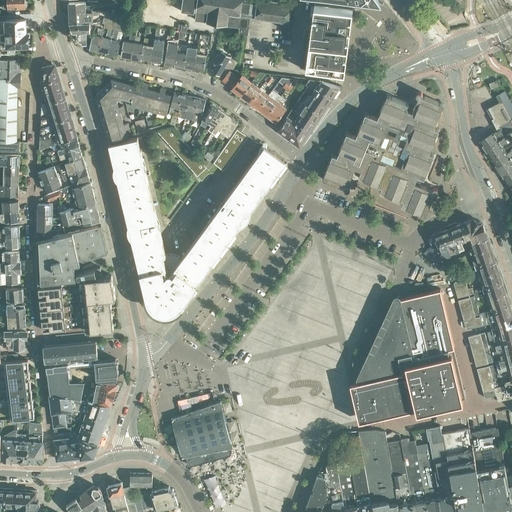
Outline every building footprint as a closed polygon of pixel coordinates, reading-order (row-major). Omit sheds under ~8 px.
[(26,0),(25,0),(3,0),(4,8),(8,8),(8,9),(26,8),(26,7),(28,5),(27,1),(26,0)] [(289,22),(291,3),(272,0),(183,0),(182,11),(197,13),(196,17),(195,17),(195,19),(196,19),(196,20),(208,21),(208,22),(227,24),(226,25),(239,27),(240,34),(248,36),(251,16),(289,22)] [(86,6),(86,2),(69,3),(67,4),(67,9),(69,10),(69,13),(92,12),(92,6),(86,6)] [(311,33),(306,70),(344,75),(353,10),(314,5),(312,22),(311,33)] [(70,23),(87,22),(87,23),(90,22),(93,22),(93,15),(98,15),(98,11),(92,12),(69,13),(69,15),(67,16),(67,21),(69,22),(69,23),(70,23)] [(115,25),(118,26),(123,27),(123,26),(122,26),(125,15),(119,14),(113,13),(112,19),(116,19),(115,25)] [(4,15),(0,15),(0,33),(28,32),(27,32),(26,19),(5,20),(4,15)] [(74,34),(77,33),(77,38),(77,39),(83,43),(87,43),(86,33),(86,32),(90,32),(90,28),(90,22),(87,23),(87,22),(70,23),(72,28),(74,34)] [(90,49),(99,51),(102,37),(104,29),(99,28),(97,36),(93,35),(90,49)] [(29,46),(28,32),(0,33),(0,52),(17,52),(17,47),(29,46)] [(199,44),(209,45),(209,46),(210,46),(211,35),(200,34),(199,44)] [(129,41),(124,41),(121,56),(132,58),(135,36),(130,35),(129,41)] [(132,58),(141,60),(144,44),(140,43),(141,37),(135,36),(132,58)] [(102,37),(99,51),(109,53),(112,39),(102,37)] [(144,44),(141,60),(151,61),(155,39),(145,38),(144,44)] [(120,41),(112,39),(109,53),(117,55),(120,41)] [(151,61),(161,63),(163,47),(164,41),(155,39),(151,61)] [(165,63),(175,65),(178,45),(168,43),(167,47),(165,63)] [(175,65),(184,66),(188,46),(181,45),(180,45),(178,45),(175,65)] [(184,66),(194,68),(198,47),(188,46),(184,66)] [(204,70),(208,48),(198,47),(194,68),(204,70)] [(213,70),(220,74),(231,57),(222,51),(219,55),(217,54),(215,58),(217,59),(214,63),(217,64),(213,70)] [(0,141),(17,141),(18,87),(21,87),(21,73),(19,73),(20,59),(19,59),(19,52),(17,52),(0,52),(0,141)] [(43,67),(43,75),(43,80),(58,75),(55,64),(43,67)] [(229,71),(224,78),(222,80),(228,84),(236,73),(236,72),(234,75),(229,71)] [(252,82),(242,96),(250,102),(260,89),(259,89),(256,86),(267,73),(259,72),(258,73),(255,78),(252,82)] [(241,76),(236,73),(228,84),(232,88),(241,76)] [(62,87),(58,75),(43,80),(42,92),(45,93),(62,87)] [(232,88),(242,96),(252,82),(242,75),(241,76),(232,88)] [(270,76),(266,81),(270,84),(274,79),(270,76)] [(96,96),(99,105),(117,100),(118,95),(125,97),(128,83),(121,82),(112,79),(110,81),(110,80),(97,94),(97,95),(96,96)] [(307,86),(314,85),(332,97),(338,88),(341,88),(342,86),(339,85),(339,86),(322,80),(319,80),(309,79),(305,84),(308,86),(307,86)] [(491,89),(500,85),(498,80),(489,83),(491,89)] [(286,89),(291,83),(287,81),(283,87),(286,89)] [(142,87),(128,83),(125,97),(127,98),(126,102),(131,104),(149,109),(154,90),(148,89),(149,84),(143,83),(142,87)] [(291,83),(286,89),(290,92),(294,86),(291,83)] [(307,86),(305,90),(326,105),(332,97),(314,85),(307,86)] [(250,102),(259,109),(269,96),(268,95),(264,92),(265,91),(262,89),(263,87),(262,86),(259,89),(260,89),(250,102)] [(65,97),(62,87),(45,93),(47,102),(65,97)] [(166,89),(161,88),(160,92),(154,90),(149,109),(166,114),(171,95),(165,94),(166,89)] [(305,98),(303,102),(321,113),(326,105),(305,90),(301,95),(305,98)] [(173,113),(171,123),(175,124),(182,93),(175,91),(174,91),(169,112),(173,113)] [(432,189),(419,184),(422,178),(423,178),(424,179),(428,170),(430,163),(432,159),(433,159),(435,154),(432,153),(431,153),(430,153),(431,150),(431,149),(433,144),(435,138),(437,133),(438,134),(440,129),(437,128),(436,128),(435,128),(436,124),(440,113),(442,108),(443,108),(445,104),(442,102),(441,103),(422,95),(423,95),(423,94),(422,93),(422,92),(421,92),(420,91),(419,91),(418,92),(417,93),(416,93),(416,94),(416,95),(416,96),(417,96),(417,97),(418,97),(414,108),(408,106),(409,103),(389,95),(390,95),(387,94),(385,98),(385,99),(379,115),(378,114),(377,118),(368,114),(368,113),(365,112),(363,117),(364,117),(359,128),(357,133),(355,136),(349,133),(346,132),(344,136),(345,137),(343,141),(338,152),(336,155),(335,155),(335,154),(332,153),(330,158),(331,158),(326,169),(324,174),(322,178),(325,180),(325,179),(344,187),(344,188),(344,189),(345,190),(346,190),(346,191),(347,191),(348,190),(349,190),(350,189),(350,188),(350,187),(350,186),(349,186),(349,185),(348,185),(354,172),(359,174),(358,176),(382,186),(380,191),(403,200),(401,205),(421,213),(421,214),(426,215),(427,212),(428,209),(433,196),(434,193),(435,193),(436,193),(437,193),(438,192),(438,191),(438,190),(438,189),(437,188),(436,187),(435,187),(434,187),(433,188),(432,188),(432,189)] [(494,122),(498,129),(511,119),(511,104),(504,91),(496,95),(500,102),(489,108),(496,121),(494,122)] [(270,92),(268,95),(269,96),(259,109),(267,115),(277,102),(273,99),(274,98),(270,95),(271,93),(270,92)] [(183,110),(186,111),(190,95),(182,93),(175,124),(179,125),(181,117),(183,110)] [(185,118),(188,119),(193,120),(198,97),(190,95),(186,111),(185,118)] [(315,121),(321,113),(303,102),(305,98),(301,95),(296,104),(300,107),(298,110),(315,121)] [(41,115),(47,114),(47,113),(52,111),(68,106),(65,97),(47,102),(42,104),(41,115)] [(198,97),(193,120),(197,121),(199,114),(202,115),(206,99),(198,97)] [(278,101),(277,102),(267,115),(276,121),(286,108),(283,105),(286,100),(282,97),(278,101)] [(98,106),(103,123),(122,118),(120,112),(125,111),(123,105),(119,106),(117,101),(117,100),(99,105),(98,106)] [(218,107),(211,103),(205,112),(202,120),(204,121),(205,119),(208,121),(218,107)] [(296,121),(310,130),(315,121),(298,110),(300,107),(296,104),(289,115),(293,117),(296,121)] [(41,125),(55,121),(71,116),(68,106),(52,111),(47,113),(47,114),(48,116),(41,118),(41,125)] [(225,112),(218,107),(208,121),(211,124),(208,128),(213,131),(225,112)] [(231,116),(225,112),(213,131),(215,133),(218,128),(222,130),(231,116)] [(299,145),(302,142),(310,130),(296,121),(293,117),(289,115),(288,116),(292,119),(291,120),(295,123),(287,136),(296,142),(299,145)] [(54,131),(57,131),(74,126),(71,116),(55,121),(41,125),(40,136),(55,132),(54,131)] [(238,121),(231,116),(222,130),(227,133),(226,134),(225,136),(228,137),(229,135),(238,121)] [(288,116),(278,130),(287,136),(295,123),(291,120),(292,119),(288,116)] [(124,124),(122,118),(103,123),(109,141),(127,135),(125,129),(130,128),(128,122),(124,124)] [(144,119),(135,121),(138,134),(165,127),(166,119),(162,118),(162,125),(146,128),(144,119)] [(511,119),(498,129),(493,132),(480,141),(485,150),(506,136),(507,137),(508,136),(511,141),(511,119)] [(242,123),(239,129),(245,133),(249,127),(242,123)] [(40,136),(40,140),(48,139),(50,146),(77,136),(74,126),(57,131),(54,131),(55,132),(40,136)] [(206,164),(203,161),(173,128),(172,126),(156,130),(196,174),(202,180),(202,181),(202,180),(203,178),(204,177),(205,177),(205,176),(206,176),(207,175),(208,175),(210,174),(211,174),(212,173),(214,174),(215,174),(217,174),(218,175),(219,176),(223,171),(225,168),(229,163),(231,161),(233,158),(236,153),(238,150),(240,148),(239,147),(241,145),(244,141),(241,139),(244,134),(238,129),(239,129),(238,128),(221,153),(220,154),(217,158),(215,162),(213,163),(209,169),(205,165),(206,164)] [(109,143),(130,229),(159,222),(158,219),(157,218),(147,173),(147,171),(146,169),(146,168),(146,166),(145,164),(145,162),(144,161),(143,159),(138,136),(109,143)] [(485,150),(491,158),(504,150),(502,146),(510,141),(511,142),(511,141),(508,136),(507,137),(506,136),(485,150)] [(49,152),(52,157),(64,153),(80,147),(77,138),(60,144),(61,148),(49,152)] [(48,139),(40,140),(40,150),(50,146),(48,139)] [(195,140),(192,144),(201,150),(203,145),(195,140)] [(0,150),(20,150),(20,142),(0,141),(0,150)] [(265,144),(227,195),(226,197),(225,198),(224,199),(222,201),(221,202),(221,204),(220,205),(219,207),(171,273),(170,273),(169,273),(168,273),(167,274),(166,268),(163,255),(166,254),(166,253),(161,231),(161,230),(160,229),(160,227),(160,226),(160,224),(160,223),(159,222),(130,229),(147,300),(147,301),(147,302),(148,303),(149,305),(150,307),(151,307),(151,308),(152,309),(154,310),(156,311),(157,312),(158,313),(161,313),(163,314),(165,314),(167,314),(169,314),(172,313),(174,312),(176,311),(178,310),(180,308),(181,307),(182,307),(288,161),(265,144)] [(64,153),(52,157),(53,161),(65,157),(66,162),(83,157),(83,156),(80,147),(64,153)] [(511,150),(507,154),(504,150),(491,158),(496,167),(511,156),(511,150)] [(210,161),(214,157),(208,152),(205,156),(207,158),(203,161),(206,164),(205,165),(209,169),(213,163),(210,161)] [(0,164),(5,164),(19,165),(20,155),(0,153),(0,164)] [(501,175),(502,175),(511,168),(511,156),(496,167),(498,170),(497,171),(499,175),(501,175)] [(58,165),(62,174),(67,173),(86,167),(86,166),(83,157),(66,162),(58,165)] [(0,174),(19,175),(19,165),(5,164),(4,168),(0,168),(0,174)] [(47,169),(38,172),(42,182),(59,175),(58,172),(57,173),(54,166),(46,168),(47,169)] [(90,178),(86,167),(67,173),(70,180),(72,179),(73,183),(90,178)] [(511,168),(502,175),(508,184),(511,181),(511,168)] [(65,182),(70,180),(67,173),(62,174),(65,182)] [(19,175),(0,174),(0,179),(4,180),(4,184),(19,185),(19,175)] [(59,176),(59,175),(42,182),(45,191),(61,184),(58,177),(59,176)] [(65,194),(67,199),(93,192),(91,182),(74,187),(72,187),(73,191),(65,194)] [(0,194),(19,195),(19,185),(4,184),(0,184),(0,194)] [(48,201),(55,199),(59,197),(62,196),(60,190),(48,194),(46,195),(48,201)] [(96,202),(93,192),(67,199),(67,201),(69,201),(70,204),(71,207),(77,206),(77,207),(96,202)] [(0,211),(19,211),(19,201),(3,201),(3,205),(0,205),(0,211)] [(77,224),(99,219),(100,219),(96,202),(77,207),(78,208),(74,209),(74,208),(66,210),(64,204),(61,205),(58,206),(59,211),(61,217),(63,223),(63,224),(74,221),(75,223),(77,223),(77,224)] [(53,203),(49,203),(38,203),(38,213),(53,214),(53,203)] [(3,222),(20,221),(19,211),(0,211),(0,219),(1,220),(3,220),(3,222)] [(53,214),(38,213),(38,223),(60,224),(63,223),(61,217),(59,218),(53,218),(53,214)] [(470,235),(471,235),(474,232),(477,220),(472,218),(460,223),(465,237),(466,237),(468,236),(470,235)] [(470,235),(471,240),(472,240),(487,235),(486,233),(483,222),(477,220),(474,232),(471,235),(470,235)] [(61,229),(60,224),(38,223),(38,233),(53,233),(53,229),(61,229)] [(455,223),(450,225),(460,250),(464,249),(468,245),(466,237),(465,237),(460,223),(457,224),(455,223)] [(0,236),(4,236),(20,236),(19,225),(3,226),(4,231),(0,231),(0,236)] [(107,252),(101,226),(101,225),(36,240),(38,282),(76,278),(75,272),(75,264),(80,263),(79,258),(90,255),(90,257),(108,253),(107,252)] [(445,229),(442,230),(448,246),(451,253),(455,251),(456,252),(460,250),(450,225),(444,227),(445,229)] [(438,248),(448,254),(451,253),(448,246),(442,230),(429,235),(430,238),(429,238),(431,244),(436,242),(438,248)] [(469,248),(470,252),(471,252),(492,245),(490,239),(488,238),(487,235),(472,240),(471,240),(469,240),(472,247),(469,248)] [(4,247),(21,246),(20,236),(4,236),(4,237),(0,237),(0,242),(4,242),(4,247)] [(465,253),(466,255),(469,266),(494,257),(496,257),(496,256),(496,257),(495,255),(491,256),(490,253),(494,252),(492,245),(471,252),(470,252),(465,253)] [(0,262),(21,261),(20,261),(19,251),(3,252),(3,256),(0,256),(0,262)] [(466,263),(466,264),(463,269),(464,270),(463,272),(464,274),(471,271),(469,266),(466,255),(463,256),(466,263)] [(465,280),(470,278),(480,275),(500,269),(498,263),(496,262),(494,257),(469,266),(471,271),(464,274),(465,280)] [(463,269),(466,264),(458,258),(457,258),(454,263),(463,269)] [(21,261),(0,262),(0,271),(20,271),(21,271),(21,261)] [(113,280),(112,275),(111,275),(106,275),(102,276),(100,267),(77,272),(78,277),(82,276),(83,278),(86,278),(91,331),(108,329),(108,330),(113,329),(114,329),(114,328),(113,323),(113,318),(112,313),(112,307),(111,302),(111,297),(116,297),(115,291),(115,290),(114,285),(114,286),(113,280)] [(480,275),(484,287),(502,281),(500,276),(501,274),(500,269),(480,275)] [(0,282),(9,282),(21,281),(20,271),(0,271),(0,282)] [(463,272),(454,282),(456,291),(468,288),(465,280),(464,274),(463,272)] [(474,293),(473,290),(470,278),(465,280),(468,288),(469,294),(474,293)] [(473,290),(474,293),(475,295),(470,296),(472,302),(473,309),(478,307),(477,302),(487,299),(507,292),(506,287),(504,286),(502,281),(484,287),(473,290)] [(39,294),(40,297),(63,295),(62,284),(39,286),(39,289),(39,294)] [(22,289),(22,288),(6,289),(8,302),(23,301),(23,295),(24,295),(23,289),(22,289)] [(361,380),(350,383),(359,421),(366,420),(414,408),(417,408),(418,412),(463,401),(462,397),(466,396),(461,375),(454,347),(449,326),(444,300),(441,288),(439,289),(415,294),(400,298),(399,298),(398,299),(381,336),(366,368),(361,380)] [(469,294),(468,288),(456,291),(458,297),(469,294)] [(487,299),(491,310),(511,304),(509,297),(507,292),(487,299)] [(40,304),(41,308),(64,306),(63,295),(40,297),(40,299),(40,304)] [(472,302),(470,296),(458,300),(460,306),(472,302)] [(473,309),(472,302),(460,306),(462,311),(473,309)] [(7,304),(8,316),(25,314),(25,304),(16,305),(16,303),(7,304)] [(465,323),(466,329),(483,324),(490,323),(511,317),(511,306),(511,304),(491,310),(480,313),(481,316),(476,317),(477,320),(465,323)] [(41,310),(41,315),(42,319),(65,317),(64,306),(41,308),(41,310)] [(463,317),(475,314),(473,309),(462,311),(463,317)] [(9,326),(26,325),(25,314),(8,316),(3,316),(3,319),(8,318),(9,326)] [(476,317),(475,314),(463,317),(465,323),(477,320),(476,317)] [(43,326),(43,330),(48,329),(48,330),(66,328),(65,317),(42,319),(42,321),(42,326),(43,326)] [(511,317),(490,323),(491,330),(487,331),(491,346),(495,345),(511,340),(511,317)] [(25,339),(27,339),(27,330),(5,330),(5,339),(7,339),(7,343),(2,343),(2,347),(14,346),(14,348),(25,348),(25,339)] [(485,332),(480,333),(484,347),(488,346),(485,332)] [(485,351),(484,347),(480,333),(468,336),(473,354),(485,351)] [(44,345),(45,351),(45,354),(46,361),(98,356),(96,340),(44,345)] [(511,340),(495,345),(496,350),(498,349),(500,353),(500,354),(511,351),(511,340)] [(0,359),(18,359),(18,354),(0,355),(0,350),(0,359)] [(487,357),(485,351),(473,354),(475,360),(487,357)] [(495,361),(496,365),(501,364),(511,361),(511,351),(500,354),(500,353),(498,354),(500,359),(495,361)] [(488,362),(487,357),(475,360),(476,366),(488,362)] [(95,360),(95,363),(97,378),(99,378),(100,379),(115,377),(118,377),(118,373),(117,361),(116,358),(113,358),(98,359),(98,360),(95,360)] [(4,360),(5,371),(6,371),(6,370),(29,369),(28,359),(4,360)] [(511,361),(501,364),(502,369),(508,367),(509,373),(511,372),(511,361)] [(47,364),(47,370),(48,370),(58,369),(59,369),(68,368),(68,362),(47,364)] [(490,371),(489,365),(477,368),(479,374),(490,371)] [(47,370),(50,393),(52,393),(72,397),(81,399),(85,381),(70,381),(68,368),(59,369),(58,369),(48,370),(47,370)] [(29,369),(6,370),(6,371),(6,380),(7,380),(30,379),(30,378),(29,369)] [(492,377),(490,371),(479,374),(480,380),(492,377)] [(493,383),(492,377),(480,380),(482,386),(493,383)] [(30,378),(30,379),(7,380),(7,390),(8,390),(31,388),(30,378)] [(102,393),(113,393),(115,393),(118,384),(118,382),(97,382),(96,386),(91,385),(90,391),(102,393)] [(495,389),(495,387),(493,383),(482,386),(483,392),(495,389)] [(511,383),(506,385),(506,384),(499,386),(495,387),(495,389),(496,394),(498,401),(511,397),(511,383)] [(32,388),(31,388),(8,390),(8,399),(9,399),(32,398),(32,397),(32,388)] [(496,394),(495,389),(483,392),(485,397),(496,394)] [(111,405),(115,393),(113,393),(102,393),(90,391),(88,399),(87,399),(87,400),(111,405)] [(67,415),(66,412),(74,411),(74,409),(72,397),(52,393),(50,393),(54,426),(68,425),(67,415)] [(33,397),(32,397),(32,398),(9,399),(10,409),(33,407),(33,397)] [(81,399),(72,397),(74,409),(85,413),(85,412),(106,419),(107,417),(107,416),(110,409),(109,409),(111,405),(87,400),(81,399)] [(172,418),(182,457),(183,457),(186,456),(188,463),(188,464),(189,464),(189,465),(190,465),(191,465),(229,455),(230,455),(230,454),(231,454),(231,453),(231,452),(230,448),(233,447),(221,401),(211,404),(181,415),(172,418)] [(34,407),(33,407),(10,409),(11,419),(34,417),(34,407)] [(106,420),(106,419),(85,412),(85,413),(74,409),(74,411),(72,419),(81,425),(102,432),(102,431),(103,428),(105,422),(105,420),(106,420)] [(43,457),(43,433),(41,422),(30,422),(29,434),(30,434),(28,460),(28,459),(32,460),(40,460),(43,457)] [(431,427),(425,428),(426,429),(428,440),(429,440),(440,496),(442,511),(456,511),(442,433),(440,424),(440,425),(431,427)] [(99,439),(102,432),(81,425),(79,430),(78,431),(77,434),(77,435),(77,436),(80,438),(98,444),(99,439)] [(498,427),(484,430),(499,508),(507,507),(507,504),(511,503),(511,505),(511,506),(511,505),(511,502),(507,475),(498,427)] [(359,434),(359,435),(366,472),(372,511),(399,511),(391,465),(387,442),(385,431),(376,429),(358,430),(359,434)] [(12,458),(15,459),(17,440),(16,440),(16,439),(17,433),(17,431),(14,430),(4,436),(2,458),(12,459),(12,458)] [(499,508),(484,430),(470,433),(485,508),(494,507),(494,509),(499,508)] [(58,434),(55,434),(55,439),(57,459),(70,457),(68,432),(58,434)] [(74,432),(68,432),(70,457),(83,456),(80,438),(77,436),(74,432)] [(17,433),(16,439),(16,440),(17,440),(15,459),(19,459),(28,460),(30,434),(29,434),(17,433)] [(372,511),(366,472),(359,435),(359,434),(340,436),(337,442),(344,443),(349,445),(351,461),(351,468),(358,505),(358,511),(372,511)] [(98,444),(80,438),(83,456),(91,455),(95,451),(97,446),(98,444)] [(409,438),(401,440),(414,511),(428,511),(417,452),(418,451),(416,446),(415,439),(409,441),(409,438)] [(414,511),(401,440),(387,442),(391,465),(399,511),(414,511)] [(427,444),(416,446),(418,451),(417,452),(428,511),(442,511),(440,496),(437,497),(427,444)] [(338,470),(335,456),(333,447),(323,464),(324,472),(328,493),(330,493),(333,511),(345,511),(341,488),(338,470)] [(358,511),(358,505),(351,468),(338,470),(341,488),(345,511),(358,511)] [(314,489),(313,491),(329,497),(328,493),(324,472),(319,471),(318,475),(317,475),(312,488),(314,489)] [(130,486),(123,487),(126,498),(129,497),(134,496),(132,492),(135,492),(135,494),(141,493),(141,473),(130,473),(130,486)] [(152,473),(141,473),(141,493),(145,493),(145,490),(148,490),(148,489),(152,489),(152,473)] [(137,511),(134,496),(129,497),(126,498),(123,487),(122,483),(122,482),(121,482),(108,485),(108,486),(108,487),(110,493),(110,494),(111,495),(110,497),(111,499),(112,501),(114,507),(115,506),(116,511),(137,511)] [(107,511),(105,502),(103,499),(104,498),(102,491),(99,486),(94,485),(77,497),(86,511),(89,511),(94,508),(94,511),(107,511)] [(152,490),(153,492),(140,495),(143,508),(151,507),(155,506),(156,509),(157,509),(157,508),(177,504),(178,504),(178,503),(173,489),(173,488),(172,488),(170,487),(170,486),(169,486),(168,486),(153,490),(152,490)] [(12,506),(11,511),(12,511),(14,509),(16,489),(5,488),(4,509),(8,509),(10,506),(12,506)] [(25,507),(26,489),(16,489),(14,509),(12,511),(17,511),(18,511),(18,510),(21,509),(23,511),(24,509),(25,507)] [(37,490),(26,489),(25,507),(24,509),(28,511),(33,511),(40,503),(40,502),(40,501),(39,500),(38,499),(37,499),(37,492),(38,491),(37,490)] [(306,507),(315,510),(316,510),(319,503),(324,505),(325,501),(330,502),(329,497),(313,491),(312,493),(311,493),(306,507)] [(72,511),(86,511),(77,497),(76,497),(67,503),(72,511)]
